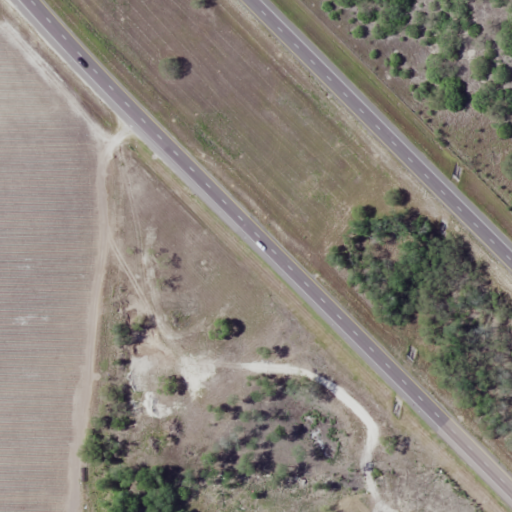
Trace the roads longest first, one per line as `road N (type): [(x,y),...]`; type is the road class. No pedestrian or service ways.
road 1 (trunk): [(32,0),(511,488)]
road 2 (trunk): [(511,261),(251,0)]
